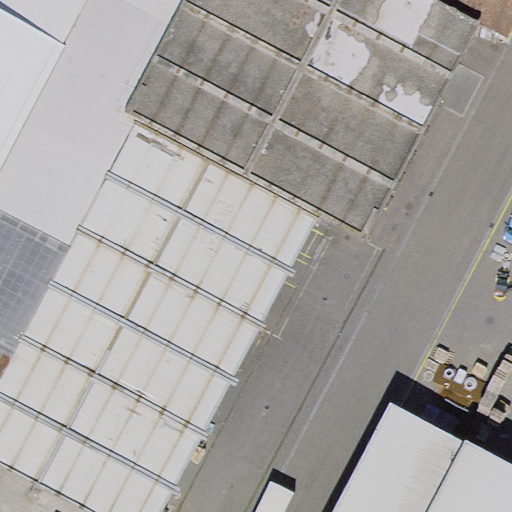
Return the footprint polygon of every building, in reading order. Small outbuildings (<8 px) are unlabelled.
[(0,0),(0,167),(88,0),(0,0)] [(420,0),(192,0),(132,114),(137,117),(320,213),(367,238),(404,168),(477,30),(420,0)] [(511,1),(511,0),(431,0),(495,34),(511,1)] [(163,511),(320,213),(137,117),(0,376),(0,463),(97,511),(163,511)] [(511,511),(511,479),(396,418),(346,511),(511,511)]
